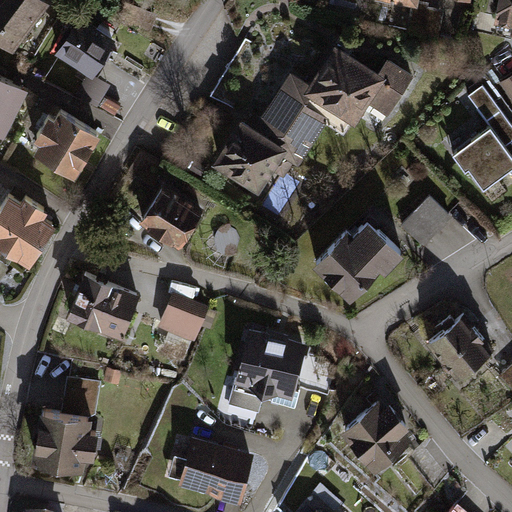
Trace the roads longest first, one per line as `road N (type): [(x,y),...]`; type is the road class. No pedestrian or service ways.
road 1 (residential): [(64,250),(241,287),(359,336)]
road 2 (residential): [(64,250),(218,0)]
road 3 (residential): [(359,336),(511,502)]
road 4 (residential): [(5,435),(30,329),(64,250)]
road 5 (residential): [(359,336),(511,243)]
road 6 (residential): [(0,480),(144,511)]
